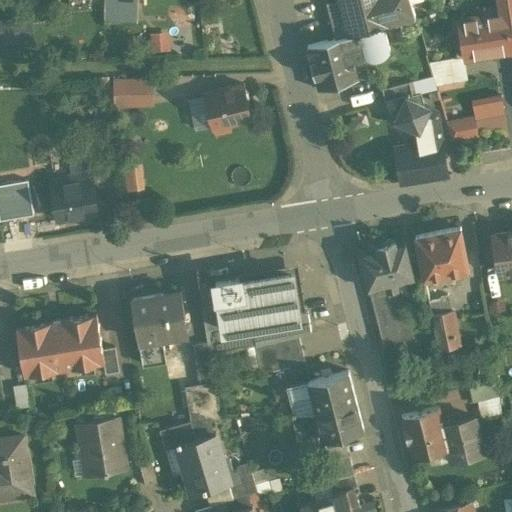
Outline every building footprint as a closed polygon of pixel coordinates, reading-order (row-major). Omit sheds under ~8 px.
[(120,0),(104,0),(104,18),(120,19),(120,13),(120,0)] [(137,0),(120,0),(120,13),(137,13),(137,0)] [(342,0),(330,0),(326,1),(335,37),(347,34),(351,33),(342,0)] [(342,0),(351,33),(383,25),(384,24),(396,22),(415,16),(411,2),(410,0),(342,0)] [(485,6),(486,13),(458,18),(463,55),(464,57),(511,49),(511,0),(498,0),(499,4),(485,6)] [(0,11),(0,39),(36,38),(35,10),(0,11)] [(396,22),(384,24),(388,40),(400,37),(396,22)] [(347,34),(335,37),(307,45),(311,59),(310,59),(314,77),(315,77),(318,88),(358,78),(353,58),(365,55),(371,57),(375,57),(381,56),(385,53),(390,49),(383,25),(351,33),(347,34)] [(154,49),(174,45),(171,27),(151,30),(154,49)] [(444,43),(433,36),(427,46),(437,53),(444,43)] [(463,55),(429,61),(436,84),(468,79),(464,57),(463,55)] [(180,78),(155,84),(158,98),(183,92),(180,78)] [(244,80),(206,91),(216,126),(219,125),(220,130),(232,126),(231,122),(254,115),(244,80)] [(421,91),(412,93),(409,80),(382,87),(390,119),(396,118),(417,127),(419,140),(395,144),(401,182),(448,174),(438,109),(424,103),(421,91)] [(507,112),(505,91),(475,93),(477,114),(507,112)] [(473,116),(447,121),(451,138),(476,133),(473,116)] [(94,118),(78,121),(81,140),(97,138),(94,118)] [(126,161),(127,186),(147,184),(145,160),(126,161)] [(73,173),(53,176),(54,182),(52,182),(58,218),(98,211),(92,176),(91,176),(88,161),(72,164),(73,173)] [(460,225),(416,234),(424,277),(469,267),(460,225)] [(511,229),(493,232),(500,272),(511,269),(511,229)] [(404,237),(395,239),(395,238),(395,239),(389,236),(380,238),(377,243),(376,243),(376,244),(359,249),(369,288),(375,287),(381,285),(382,291),(397,287),(396,282),(397,281),(415,277),(404,237)] [(288,265),(197,281),(208,340),(209,348),(300,332),(288,265)] [(397,287),(382,291),(381,285),(375,287),(385,328),(410,322),(401,285),(398,285),(397,281),(396,282),(397,287)] [(442,281),(426,284),(439,348),(458,344),(449,296),(446,296),(442,281)] [(181,288),(164,291),(164,293),(134,298),(134,296),(132,296),(139,340),(140,340),(162,336),(161,332),(185,328),(185,332),(187,332),(184,315),(185,314),(181,288)] [(97,312),(17,325),(25,373),(103,360),(104,360),(102,347),(97,312)] [(410,322),(385,328),(389,341),(414,335),(410,322)] [(256,343),(255,344),(261,371),(305,361),(299,334),(256,343)] [(162,336),(140,340),(144,363),(166,359),(162,336)] [(208,340),(194,343),(200,382),(214,380),(209,348),(208,340)] [(115,345),(102,347),(104,360),(103,360),(105,372),(119,369),(115,345)] [(493,378),(491,366),(477,368),(479,381),(493,378)] [(349,369),(308,379),(316,411),(357,401),(349,369)] [(308,379),(288,384),(296,413),(297,413),(316,411),(308,379)] [(495,379),(469,385),(473,400),(477,399),(477,398),(498,393),(495,379)] [(200,382),(185,384),(191,419),(221,417),(214,380),(200,382)] [(498,393),(477,398),(477,399),(481,413),(501,408),(498,393)] [(357,401),(316,411),(319,424),(315,425),(317,435),(319,443),(324,442),(323,438),(342,433),(343,438),(356,435),(355,430),(364,428),(357,401)] [(444,422),(439,404),(401,414),(404,426),(408,440),(412,455),(448,446),(450,446),(444,422)] [(316,411),(297,413),(304,439),(317,435),(315,425),(319,424),(316,411)] [(475,414),(444,422),(450,446),(448,446),(451,458),(484,450),(475,414)] [(118,416),(78,422),(82,447),(84,446),(88,473),(125,468),(118,416)] [(191,419),(160,428),(165,448),(178,444),(177,443),(196,437),(191,419)] [(196,437),(177,443),(178,444),(183,458),(182,458),(192,491),(230,479),(216,431),(196,437)] [(22,435),(0,438),(0,497),(32,492),(22,435)] [(349,453),(323,460),(328,478),(354,472),(349,453)] [(158,482),(151,460),(142,463),(148,484),(158,482)] [(252,470),(238,474),(240,481),(229,484),(233,497),(258,489),(252,470)] [(354,472),(328,478),(331,492),(347,488),(357,484),(354,472)] [(331,492),(301,501),(304,511),(354,511),(347,488),(331,492)] [(227,499),(195,508),(196,511),(225,511),(230,511),(227,499)] [(475,511),(472,499),(437,507),(438,511),(475,511)]
